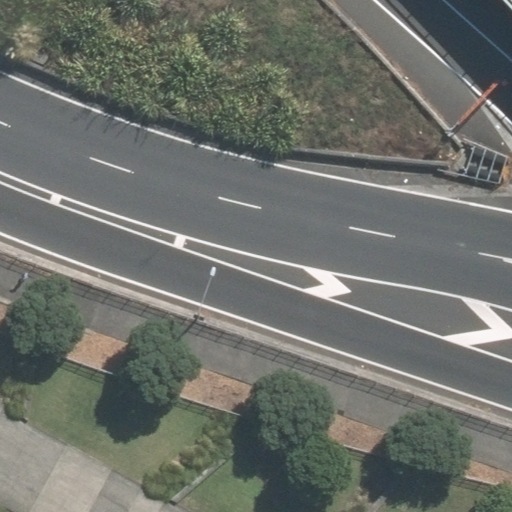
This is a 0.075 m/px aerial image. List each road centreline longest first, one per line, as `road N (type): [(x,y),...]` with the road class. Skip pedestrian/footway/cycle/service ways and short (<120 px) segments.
road 1 (motorway): [(438,511),(265,260),(64,0)]
road 2 (motorway): [(511,259),(208,194),(0,121)]
road 3 (motorway): [(511,87),(422,0)]
